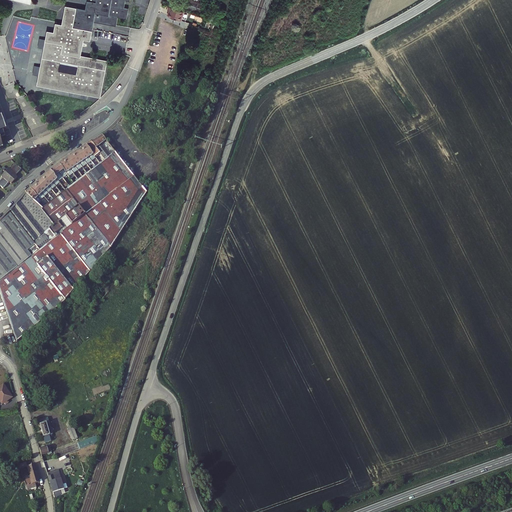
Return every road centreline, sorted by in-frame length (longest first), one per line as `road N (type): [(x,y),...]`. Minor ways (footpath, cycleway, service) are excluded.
road 1 (residential): [(433,0),(249,94),(148,383)]
road 2 (residential): [(0,357),(13,373),(51,511)]
road 3 (primary): [(511,458),(368,511)]
road 4 (residential): [(0,210),(36,172),(114,117)]
road 5 (residential): [(148,383),(109,511)]
road 6 (unclassified): [(148,383),(174,405),(193,501)]
